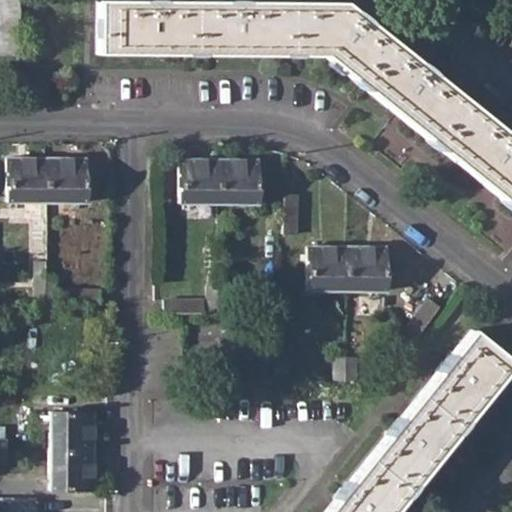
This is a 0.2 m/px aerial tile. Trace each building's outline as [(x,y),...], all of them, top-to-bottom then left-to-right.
[(0,0),(0,57),(19,58),(18,0),(0,0)] [(323,55),(511,207),(511,140),(344,4),(100,4),(99,53),(323,55)] [(7,201),(46,201),(47,158),(7,158),(7,201)] [(46,201),(85,202),(86,159),(47,158),(46,201)] [(178,202),(217,203),(217,160),(179,159),(178,202)] [(217,203),(255,203),(257,160),(217,160),(217,203)] [(283,195),(283,236),(296,237),(297,196),(283,195)] [(305,291),(345,292),(345,249),(305,248),(305,291)] [(345,292),(384,293),(385,250),(345,249),(345,292)] [(32,303),(44,304),(45,276),(32,277),(32,303)] [(44,304),(55,304),(55,277),(45,276),(44,304)] [(206,314),(219,314),(219,288),(206,288),(206,314)] [(219,314),(230,315),(230,288),(219,288),(219,314)] [(60,304),(100,305),(100,290),(60,289),(60,304)] [(163,313),(203,314),(204,300),(163,299),(163,313)] [(402,333),(412,342),(437,311),(426,302),(402,333)] [(194,334),(195,348),(220,345),(218,332),(194,334)] [(391,511),(509,363),(470,332),(326,511),(391,511)] [(332,387),(344,387),(344,360),(332,360),(332,387)] [(344,387),(355,387),(355,360),(344,360),(344,387)] [(49,412),(49,451),(92,451),(92,412),(49,412)] [(49,451),(48,490),(92,490),(92,451),(49,451)] [(35,511),(35,497),(16,497),(15,511),(35,511)]
